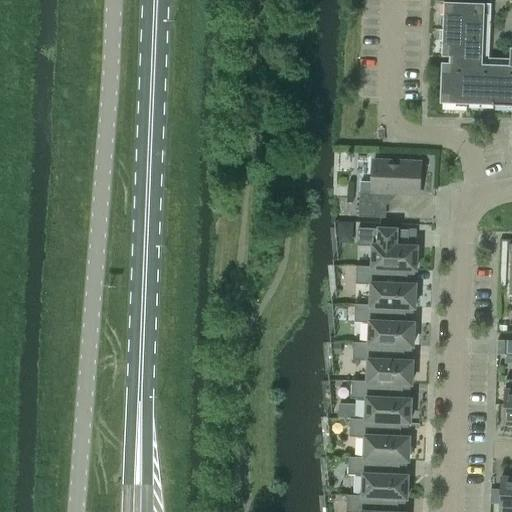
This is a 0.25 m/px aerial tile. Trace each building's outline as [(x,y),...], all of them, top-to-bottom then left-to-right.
[(511,47),(510,65),(483,64),(485,4),(445,2),(442,56),(450,57),(450,63),(442,62),(441,103),(511,105),(511,47)] [(419,195),(421,162),(374,160),(372,192),(360,192),(359,216),(384,218),(385,194),(419,195)] [(356,266),(356,267),(372,267),(416,269),(417,247),(408,246),(409,230),(358,228),(357,245),(373,246),(372,266),(356,266)] [(355,304),(355,305),(371,305),(406,307),(415,307),(415,285),(407,284),(407,269),(416,270),(416,269),(372,267),(356,267),(356,284),(372,284),(371,305),(355,304)] [(353,342),(353,343),(369,344),(404,345),(413,345),(414,323),(405,323),(406,307),(415,308),(415,307),(406,307),(371,305),(355,305),(354,322),(370,322),(369,343),(353,342)] [(352,380),(352,381),(368,382),(411,383),(412,361),(403,361),(404,346),(413,346),(413,345),(404,345),(369,344),(353,343),(352,360),(368,361),(368,381),(352,380)] [(350,418),(350,419),(410,422),(411,399),(402,399),(403,384),(411,384),(411,383),(368,382),(352,381),(351,398),(367,399),(366,419),(350,418)] [(348,457),(364,458),(408,460),(409,438),(400,437),(401,422),(410,422),(350,419),(349,436),(365,437),(364,457),(348,457)] [(347,495),(407,498),(407,476),(399,475),(399,460),(408,460),(364,458),(348,457),(348,474),(364,475),(363,495),(347,495)] [(511,511),(511,476),(502,476),(500,511),(511,511)] [(397,511),(398,498),(406,499),(407,498),(347,495),(346,511),(397,511)]
